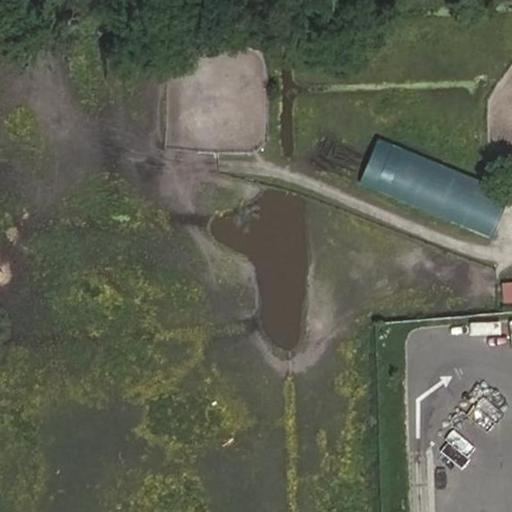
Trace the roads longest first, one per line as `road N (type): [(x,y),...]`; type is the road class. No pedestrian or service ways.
road 1 (track): [(261,163),(454,244),(511,251)]
road 2 (unknown): [(418,511),(408,409),(425,388),(449,380)]
